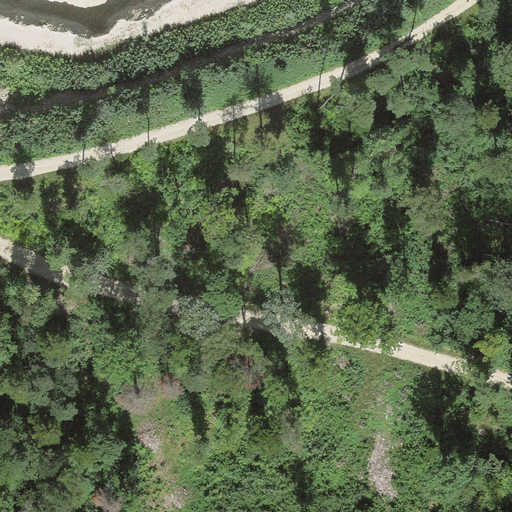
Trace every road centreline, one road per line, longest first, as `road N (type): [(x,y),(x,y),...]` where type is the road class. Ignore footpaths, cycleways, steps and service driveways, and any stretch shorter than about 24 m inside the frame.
road 1 (track): [(0,243),(145,298),(396,348),(511,381)]
road 2 (track): [(0,173),(172,129),(498,0)]
